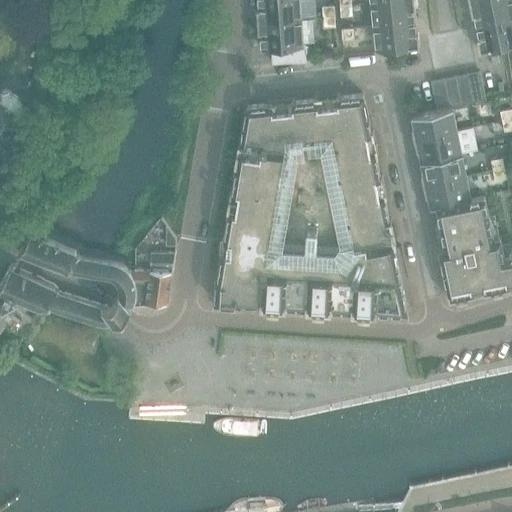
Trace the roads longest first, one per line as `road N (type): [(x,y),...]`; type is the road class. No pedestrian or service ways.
road 1 (residential): [(439,326),(377,331),(179,318)]
road 2 (residential): [(390,79),(439,326)]
road 3 (residential): [(179,318),(219,89)]
road 4 (residential): [(179,318),(161,332),(144,331),(105,292),(0,246)]
road 5 (residential): [(0,176),(78,0)]
road 6 (residential): [(219,89),(360,74),(390,79)]
road 7 (residential): [(390,79),(450,60),(441,0)]
